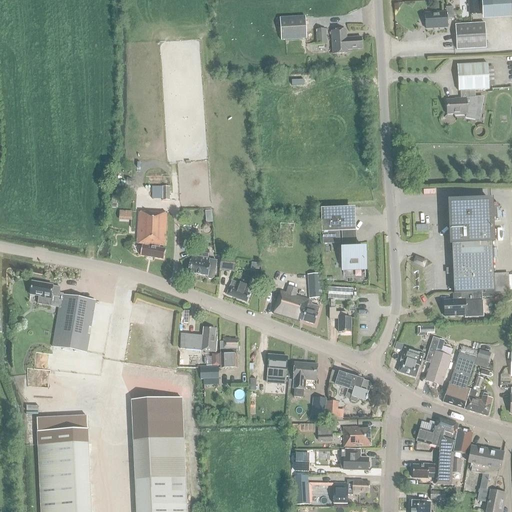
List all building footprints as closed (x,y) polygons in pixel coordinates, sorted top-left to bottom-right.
[(468,0),(470,15),(480,14),(479,0),(468,0)] [(446,13),(425,14),(425,29),(447,28),(446,20),(453,19),(453,7),(445,8),(446,13)] [(278,19),(279,41),(305,39),(304,17),(278,19)] [(484,24),(454,26),(456,50),(485,48),(484,24)] [(325,44),(325,31),(314,31),(315,45),(325,44)] [(360,50),(360,38),(345,39),(344,31),(330,32),(331,55),(346,54),(346,51),(360,50)] [(459,100),(446,101),(447,115),(454,115),(454,116),(466,115),(466,118),(475,120),(477,110),(480,110),(483,98),(474,98),(474,91),(489,90),(488,64),(456,66),(458,92),(460,92),(461,99),(459,99),(459,100)] [(453,269),(447,269),(447,273),(453,273),(453,278),(454,294),(455,294),(460,294),(477,293),(482,293),(494,292),(494,285),(493,274),(493,261),(492,244),(490,201),(449,203),(451,234),(450,234),(449,244),(450,244),(451,244),(451,246),(453,269)] [(132,219),(131,210),(119,211),(119,220),(132,219)] [(352,210),(322,211),(323,231),(353,230),(352,210)] [(142,245),(140,256),(163,260),(165,250),(159,249),(159,246),(164,246),(166,214),(138,213),(137,245),(142,245)] [(279,223),(278,247),(292,247),(293,224),(279,223)] [(189,240),(191,230),(184,229),(182,239),(189,240)] [(324,234),(325,243),(339,243),(338,234),(324,234)] [(187,273),(206,276),(206,279),(213,280),(216,261),(209,260),(209,259),(207,259),(208,251),(198,249),(196,257),(191,256),(187,273)] [(341,251),(342,251),(343,278),(344,278),(343,269),(358,269),(357,264),(364,264),(364,277),(365,277),(364,250),(365,250),(365,249),(341,250),(341,251)] [(414,257),(412,265),(423,268),(426,260),(414,257)] [(221,258),(220,270),(233,272),(235,260),(221,258)] [(494,285),(494,292),(506,291),(509,291),(508,276),(508,273),(493,274),(494,285)] [(322,298),(320,274),(306,275),(309,299),(322,298)] [(249,288),(232,281),(226,295),(246,303),(250,294),(247,293),(249,288)] [(61,297),(59,297),(60,288),(52,287),(52,286),(32,282),(29,295),(39,297),(37,305),(59,309),(53,348),(86,353),(89,334),(87,334),(88,328),(90,328),(95,301),(61,296),(61,297)] [(280,291),(273,315),(298,322),(299,320),(314,325),(319,307),(311,305),(312,301),(309,300),(295,296),(297,290),(287,287),(285,293),(280,291)] [(453,301),(444,302),(444,316),(465,316),(465,318),(478,318),(483,317),(477,317),(476,301),(482,301),(482,298),(506,296),(506,291),(494,292),(482,293),(477,293),(460,294),(455,294),(455,301),(453,301)] [(351,332),(350,318),(346,318),(346,313),(335,313),(335,309),(328,309),(329,320),(338,319),(339,332),(351,332)] [(419,328),(419,334),(423,334),(423,336),(427,336),(427,334),(434,334),(434,328),(419,328)] [(201,352),(215,353),(216,338),(214,338),(215,330),(204,329),(203,337),(202,337),(201,352)] [(433,338),(425,362),(431,364),(427,377),(442,382),(450,357),(435,352),(439,340),(433,338)] [(230,339),(223,340),(223,343),(219,343),(220,351),(220,352),(220,354),(221,354),(221,356),(220,356),(220,370),(237,369),(237,355),(236,355),(236,351),(238,351),(237,341),(230,341),(230,339)] [(186,358),(194,359),(195,345),(187,344),(186,358)] [(466,389),(476,359),(478,352),(462,347),(460,354),(459,354),(450,383),(466,389)] [(399,372),(416,377),(420,362),(422,363),(425,354),(415,351),(414,354),(404,351),(404,350),(400,362),(401,361),(402,361),(399,372)] [(480,350),(477,358),(489,361),(491,354),(480,350)] [(267,372),(266,382),(285,383),(285,375),(285,373),(286,357),(268,356),(267,372)] [(294,379),(293,397),(303,398),(303,390),(304,390),(305,380),(317,381),(318,365),(294,364),(293,379),(294,379)] [(218,379),(218,368),(200,369),(200,380),(218,379)] [(365,402),(365,400),(367,399),(368,396),(367,394),(370,386),(368,383),(363,381),(338,373),(334,386),(347,390),(345,398),(350,400),(351,402),(354,403),(356,402),(357,399),(365,402)] [(449,382),(442,403),(464,410),(470,390),(466,389),(450,383),(449,382)] [(474,399),(476,392),(471,390),(464,411),(476,414),(480,401),(474,399)] [(483,396),(482,396),(481,401),(480,401),(476,414),(487,417),(491,399),(488,398),(489,395),(483,394),(483,396)] [(181,399),(131,401),(135,481),(185,479),(183,439),(181,399)] [(325,418),(326,400),(314,399),(312,417),(325,418)] [(336,418),(338,402),(328,401),(326,417),(336,418)] [(451,474),(452,460),(452,454),(449,454),(458,425),(436,419),(433,426),(432,426),(430,432),(420,429),(416,442),(438,448),(438,454),(436,454),(434,485),(451,486),(451,474)] [(343,428),(343,448),(368,447),(368,445),(369,445),(369,429),(357,430),(357,428),(343,428)] [(87,429),(37,431),(37,446),(88,443),(87,429)] [(453,452),(467,455),(471,432),(457,429),(453,452)] [(90,511),(88,443),(37,446),(40,511),(90,511)] [(471,447),(468,463),(472,464),(471,472),(482,474),(477,502),(488,504),(486,511),(501,511),(505,495),(494,493),(498,469),(500,469),(503,453),(471,447)] [(340,450),(339,469),(353,470),(353,471),(367,471),(368,468),(369,468),(369,464),(368,464),(368,459),(359,459),(360,451),(350,451),(340,450)] [(452,460),(451,474),(459,474),(460,460),(452,460)] [(412,465),(412,478),(427,479),(427,478),(431,478),(431,473),(434,473),(434,465),(423,464),(423,465),(412,465)] [(294,477),(295,505),(309,505),(307,476),(294,477)] [(186,511),(185,479),(135,481),(136,511),(186,511)] [(333,484),(333,504),(347,504),(347,496),(352,496),(352,494),(358,494),(358,492),(368,493),(368,483),(361,483),(361,481),(352,481),(347,481),(346,484),(333,484)] [(428,511),(429,502),(411,501),(410,511),(428,511)]
